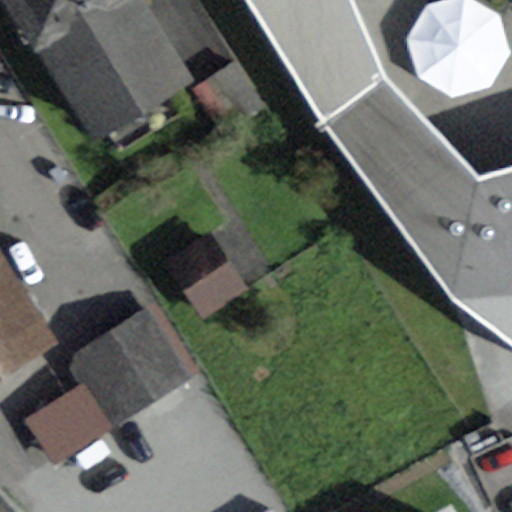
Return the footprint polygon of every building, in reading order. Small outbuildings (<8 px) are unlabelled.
[(102,120),(121,150),(188,108),(169,78),(179,72),(134,0),(16,0),(95,124),(102,120)] [(248,0),(323,122),(453,294),(511,340),(511,162),(478,172),(408,99),(386,75),(353,0),(248,0)] [(169,261),(206,313),(238,290),(202,238),(169,261)] [(0,356),(27,339),(0,295),(0,356)] [(72,365),(110,424),(172,385),(134,325),(72,365)]
